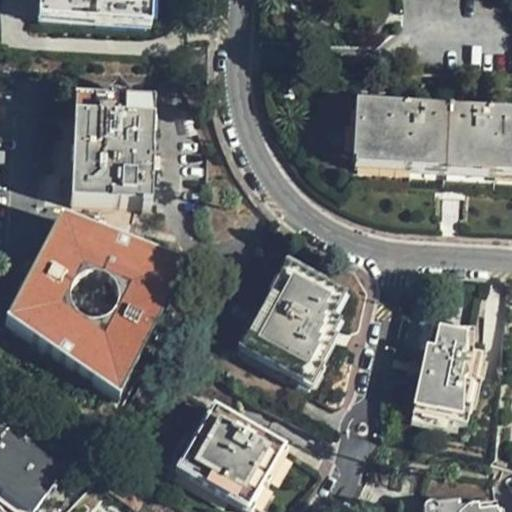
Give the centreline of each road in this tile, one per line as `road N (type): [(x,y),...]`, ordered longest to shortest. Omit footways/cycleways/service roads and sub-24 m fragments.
road 1 (residential): [(240,0),(242,109),(271,180),(320,225),(396,254)]
road 2 (residential): [(324,511),(339,497),(366,417),(396,254)]
